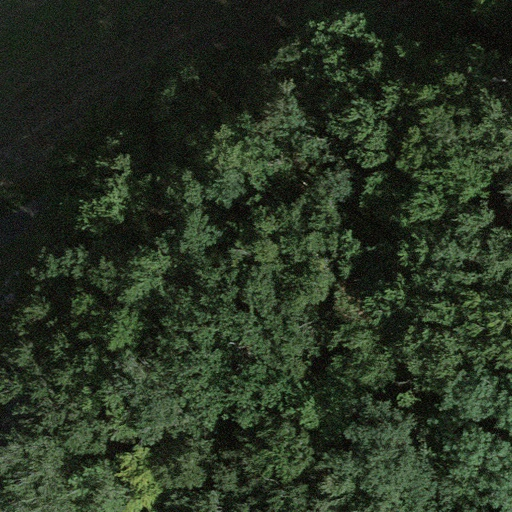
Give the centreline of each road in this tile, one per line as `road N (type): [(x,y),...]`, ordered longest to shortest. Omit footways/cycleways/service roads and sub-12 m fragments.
road 1 (track): [(300,0),(64,192),(0,232)]
road 2 (track): [(0,485),(25,355),(38,211)]
